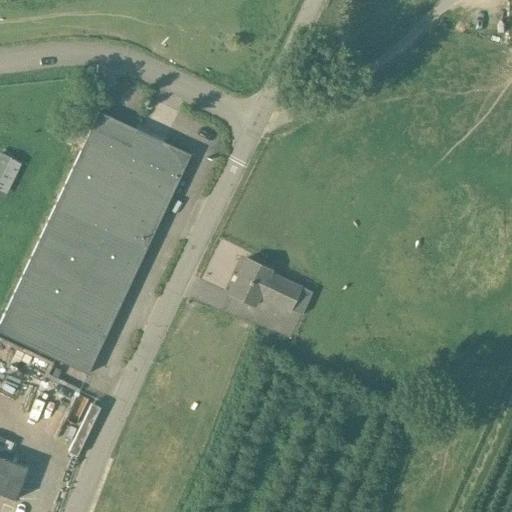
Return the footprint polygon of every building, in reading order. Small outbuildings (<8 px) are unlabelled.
[(438,36),(425,138),(511,149),(511,51),(503,50),(509,9),(486,6),(481,42),(438,36)] [(98,111),(0,321),(0,332),(88,374),(190,154),(98,111)] [(66,121),(60,132),(69,136),(74,124),(66,121)] [(0,151),(0,190),(6,193),(20,160),(0,151)] [(245,259),(229,293),(255,306),(259,298),(288,312),(290,308),(300,287),(271,273),(272,271),(245,259)] [(77,452),(99,400),(89,396),(67,447),(77,452)] [(26,468),(0,457),(0,494),(14,499),(26,468)]
